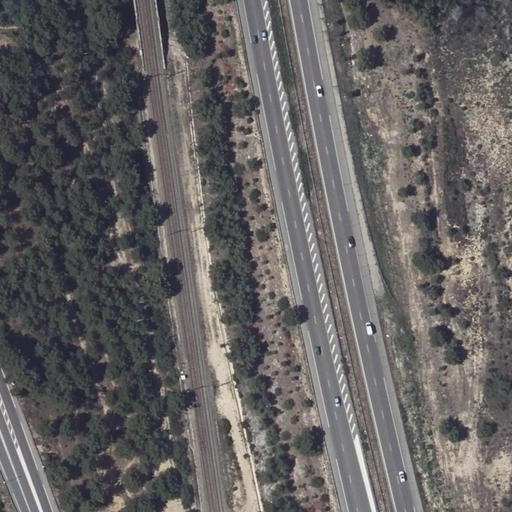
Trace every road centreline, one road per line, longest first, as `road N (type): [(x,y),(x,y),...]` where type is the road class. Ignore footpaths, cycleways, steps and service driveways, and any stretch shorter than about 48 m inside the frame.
road 1 (motorway): [(250,0),(359,511)]
road 2 (motorway): [(406,511),(299,0)]
road 3 (primary): [(46,511),(0,373)]
road 4 (track): [(250,511),(225,392)]
